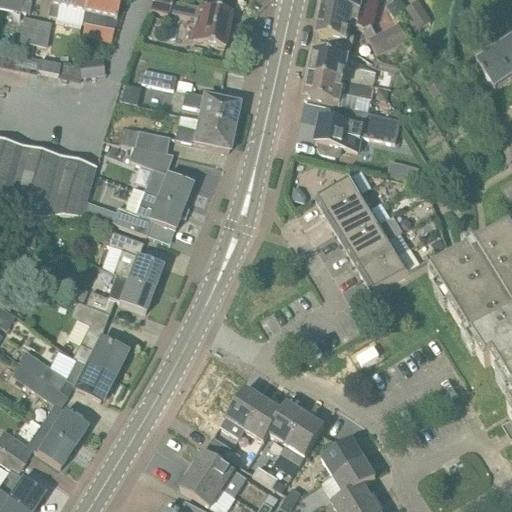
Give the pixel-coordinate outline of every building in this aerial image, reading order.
[(0,0),(0,10),(28,17),(31,0),(0,0)] [(81,16),(84,0),(51,0),(47,20),(56,22),(58,11),(81,16)] [(84,0),(81,16),(83,16),(80,27),(103,32),(113,34),(119,0),(84,0)] [(224,51),(230,17),(171,6),(171,4),(151,0),(149,15),(168,19),(169,17),(196,22),(194,30),(192,30),(189,45),(224,51)] [(356,31),(364,34),(370,29),(374,26),(379,3),(366,0),(324,0),(323,6),(360,13),(356,31)] [(418,32),(431,23),(419,4),(405,12),(418,32)] [(360,13),(323,6),(322,6),(315,40),(320,41),(329,42),(328,49),(351,55),(354,40),(350,39),(353,30),(356,31),(360,13)] [(31,49),(36,24),(23,22),(18,46),(31,49)] [(36,24),(31,49),(45,52),(50,27),(36,24)] [(398,27),(376,39),(369,43),(375,56),(377,59),(401,46),(407,43),(399,29),(398,27)] [(511,79),(511,40),(503,46),(490,55),(475,64),(493,92),(508,82),(511,79)] [(200,60),(202,51),(190,49),(188,58),(200,60)] [(309,79),(373,91),(376,76),(347,70),(348,62),(313,56),(309,79)] [(78,71),(81,84),(104,80),(101,61),(92,63),(92,59),(77,61),(78,65),(78,71)] [(57,79),(59,68),(39,64),(37,76),(57,79)] [(172,94),(175,80),(143,73),(140,87),(172,94)] [(370,105),(373,91),(309,79),(305,101),(309,102),(308,102),(334,107),(334,109),(340,110),(341,100),(370,105)] [(434,86),(440,96),(446,92),(440,83),(434,86)] [(388,94),(378,92),(377,97),(381,103),(386,104),(388,94)] [(196,124),(233,132),(238,109),(184,97),(181,110),(198,113),(196,124)] [(395,150),(400,126),(353,115),(350,129),(321,122),(318,134),(317,134),(315,144),(316,144),(315,147),(319,148),(318,153),(321,158),(334,161),(339,158),(340,153),(357,157),(360,142),(395,150)] [(228,155),(233,132),(196,124),(194,135),(177,131),(174,143),(228,155)] [(120,149),(132,151),(165,158),(169,143),(124,133),(120,149)] [(0,145),(0,225),(42,222),(81,222),(89,194),(95,172),(0,145)] [(172,160),(165,158),(132,151),(128,164),(152,174),(143,196),(155,202),(182,212),(191,189),(165,179),(172,160)] [(458,173),(449,163),(439,171),(448,181),(458,173)] [(419,171),(404,168),(401,183),(416,186),(419,171)] [(325,221),(362,199),(351,183),(315,205),(325,221)] [(155,202),(143,196),(133,192),(124,213),(117,211),(115,216),(94,209),(98,197),(89,194),(81,222),(101,226),(111,227),(115,229),(139,238),(144,224),(147,224),(174,235),(182,212),(155,202)] [(301,192),(290,199),(296,209),(307,203),(301,192)] [(334,237),(371,215),(362,199),(325,221),(334,237)] [(344,252),(380,230),(371,215),(334,237),(344,252)] [(353,268),(390,246),(389,244),(402,237),(393,222),(380,230),(344,252),(353,268)] [(511,234),(509,230),(430,281),(487,368),(495,362),(511,387),(511,412),(508,416),(511,422),(511,234)] [(126,284),(153,294),(162,271),(137,261),(142,248),(111,236),(106,249),(120,254),(111,278),(116,280),(126,284)] [(407,238),(397,243),(413,276),(423,271),(407,238)] [(438,243),(430,248),(436,257),(443,252),(438,243)] [(363,283),(399,261),(390,246),(353,268),(363,283)] [(399,261),(363,283),(372,298),(408,276),(399,261)] [(145,317),(153,294),(126,284),(116,280),(107,302),(117,307),(145,317)] [(7,292),(0,302),(0,304),(9,310),(16,298),(7,292)] [(84,310),(108,319),(114,305),(90,295),(84,310)] [(108,319),(84,310),(75,306),(69,321),(88,330),(74,357),(113,384),(127,357),(98,342),(108,319)] [(379,346),(364,356),(369,364),(384,355),(379,346)] [(101,408),(113,384),(74,357),(72,362),(76,364),(69,376),(60,371),(57,378),(27,357),(19,368),(67,400),(72,393),(101,408)] [(59,413),(67,400),(19,368),(11,380),(54,409),(40,430),(73,452),(87,432),(59,413)] [(238,442),(244,432),(263,403),(245,391),(220,431),(238,442)] [(280,415),(281,414),(263,403),(244,432),(262,444),(266,438),(281,415),(280,415)] [(284,449),(304,418),(286,407),(281,414),(280,415),(281,415),(266,438),(268,439),(284,449)] [(304,418),(284,449),(304,462),(324,431),(304,418)] [(59,472),(73,452),(40,430),(26,450),(3,435),(0,438),(0,451),(23,467),(32,455),(59,472)] [(225,462),(231,453),(213,442),(204,457),(222,467),(225,462)] [(332,482),(363,463),(352,444),(321,462),(332,482)] [(25,468),(23,467),(0,451),(0,468),(8,474),(0,486),(0,498),(20,511),(34,511),(43,499),(20,483),(20,482),(16,480),(25,468)] [(231,453),(225,462),(235,468),(241,459),(231,453)] [(191,476),(222,495),(223,494),(233,501),(245,482),(232,474),(222,467),(204,457),(204,456),(191,476)] [(235,468),(225,462),(222,467),(232,474),(235,468)] [(362,490),(363,489),(374,483),(363,463),(332,482),(323,487),(333,504),(341,499),(342,500),(361,488),(362,490)] [(262,484),(267,477),(258,471),(253,479),(262,484)] [(209,511),(211,511),(222,495),(191,476),(180,493),(209,511)] [(267,477),(262,484),(272,491),(277,484),(267,477)] [(285,489),(277,484),(272,491),(280,496),(285,489)] [(364,511),(373,507),(363,489),(362,490),(361,488),(342,500),(341,499),(333,504),(331,506),(334,511),(364,511)] [(286,503),(294,508),(299,498),(292,493),(286,503)] [(0,511),(20,511),(0,498),(0,511)] [(281,511),(290,511),(294,508),(286,503),(280,511),(281,511)]
